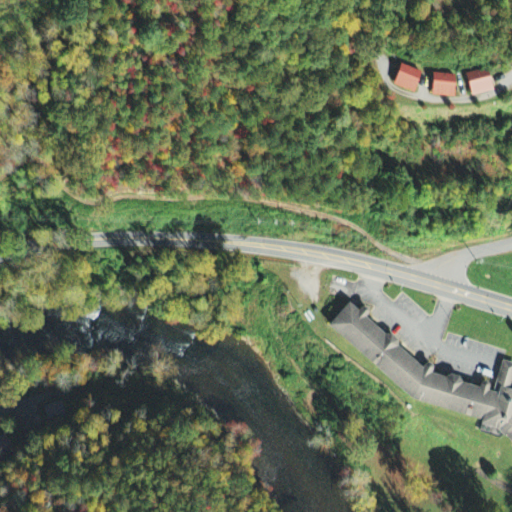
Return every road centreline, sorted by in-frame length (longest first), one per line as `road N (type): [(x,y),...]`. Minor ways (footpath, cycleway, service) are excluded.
road 1 (primary): [(123,237),(334,257),(511,306)]
road 2 (residential): [(511,66),(496,88),(460,100),(389,88)]
road 3 (primary): [(0,249),(123,237)]
